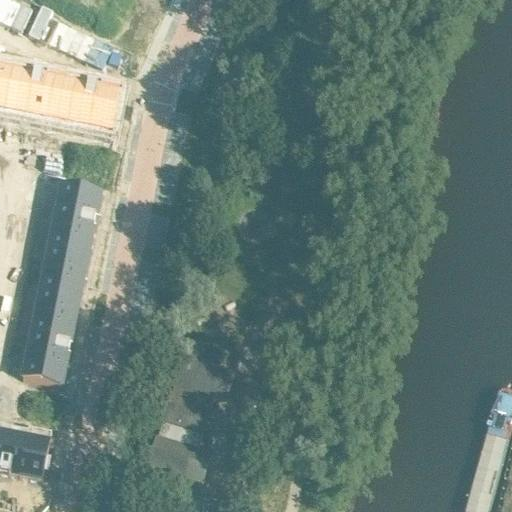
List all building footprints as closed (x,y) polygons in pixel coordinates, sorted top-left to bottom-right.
[(42,0),(40,5),(60,15),(66,0),(42,0)] [(66,0),(60,15),(79,24),(90,0),(66,0)] [(90,0),(79,24),(99,34),(114,0),(90,0)] [(131,0),(114,0),(99,34),(118,43),(135,7),(136,8),(138,3),(131,0)] [(135,7),(118,43),(138,53),(144,40),(148,42),(154,29),(151,27),(156,17),(136,8),(135,7)] [(0,72),(0,122),(4,123),(13,75),(0,72)] [(13,75),(4,123),(25,128),(35,79),(13,75)] [(35,79),(25,128),(46,132),(56,83),(35,79)] [(56,83),(46,132),(67,136),(77,88),(56,83)] [(77,88),(67,136),(88,140),(98,92),(77,88)] [(98,92),(88,140),(110,145),(115,123),(119,124),(122,110),(118,109),(120,96),(98,92)] [(7,164),(5,173),(15,175),(17,166),(7,164)] [(17,166),(15,175),(26,177),(27,169),(17,166)] [(49,173),(47,182),(58,184),(59,175),(49,173)] [(59,175),(58,184),(68,186),(70,177),(59,175)] [(81,177),(79,188),(87,190),(90,179),(81,177)] [(1,191),(0,194),(0,201),(7,203),(9,193),(1,191)] [(62,191),(57,213),(96,221),(101,199),(62,191)] [(16,194),(14,204),(22,206),(24,196),(16,194)] [(14,204),(12,215),(20,217),(22,206),(14,204)] [(57,213),(53,235),(92,242),(96,221),(57,213)] [(53,235),(49,256),(88,264),(92,242),(53,235)] [(7,237),(5,247),(14,249),(16,238),(7,237)] [(5,247),(3,258),(12,259),(14,249),(5,247)] [(49,256),(45,277),(84,285),(88,264),(49,256)] [(45,277),(40,298),(79,306),(84,285),(45,277)] [(40,298),(36,319),(75,327),(79,306),(40,298)] [(36,319),(32,340),(71,348),(75,327),(36,319)] [(32,340),(28,362),(67,369),(71,348),(32,340)] [(157,441),(148,470),(202,486),(211,457),(199,453),(203,437),(207,438),(213,419),(209,418),(214,402),(226,406),(235,377),(220,372),(225,354),(188,343),(182,361),(181,361),(172,390),(174,390),(169,406),(168,406),(163,425),(159,441),(157,441)] [(28,362),(23,384),(62,392),(67,369),(28,362)] [(6,387),(4,396),(15,398),(16,389),(6,387)] [(16,389),(15,398),(25,400),(27,391),(16,389)] [(38,393),(35,404),(44,406),(46,395),(38,393)] [(0,427),(0,469),(8,429),(0,427)] [(8,429),(0,469),(0,478),(20,482),(29,433),(28,433),(8,429)] [(29,433),(20,482),(42,486),(44,474),(48,475),(51,461),(47,460),(52,436),(29,431),(28,433),(29,433)]
